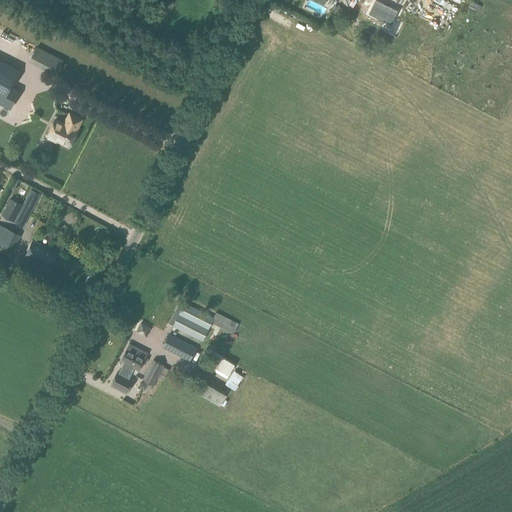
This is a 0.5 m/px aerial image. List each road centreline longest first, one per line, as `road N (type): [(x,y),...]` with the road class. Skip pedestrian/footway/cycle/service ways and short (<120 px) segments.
road 1 (unclassified): [(0,508),(258,0)]
road 2 (unknown): [(183,146),(0,48)]
road 3 (unknown): [(139,233),(0,161)]
